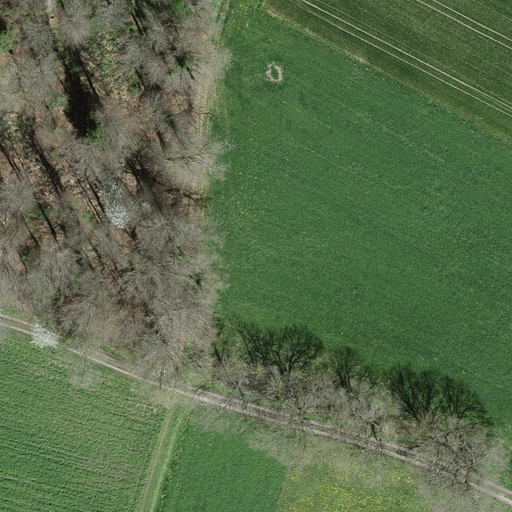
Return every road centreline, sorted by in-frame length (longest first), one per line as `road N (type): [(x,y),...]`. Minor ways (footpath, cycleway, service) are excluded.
road 1 (track): [(216,0),(189,70),(176,387)]
road 2 (track): [(176,387),(395,452),(511,502)]
road 3 (track): [(0,320),(176,387)]
